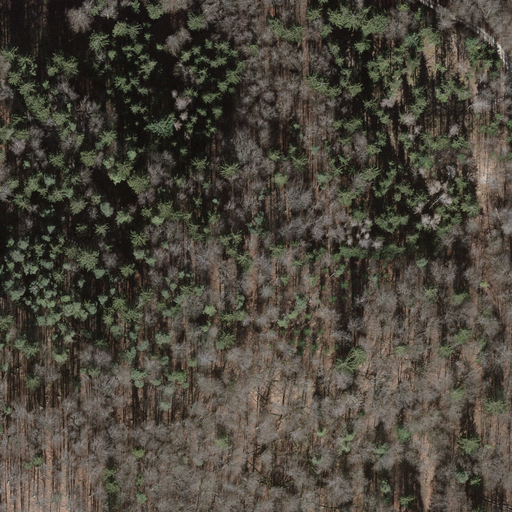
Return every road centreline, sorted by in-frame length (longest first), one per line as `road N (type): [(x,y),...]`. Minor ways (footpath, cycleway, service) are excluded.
road 1 (track): [(511,184),(477,215),(473,244),(500,314),(492,354),(450,431),(432,511)]
road 2 (track): [(0,85),(114,208),(107,234),(88,240),(0,201)]
road 3 (track): [(111,228),(142,269),(176,399),(168,419)]
road 4 (track): [(419,0),(499,48),(511,75)]
